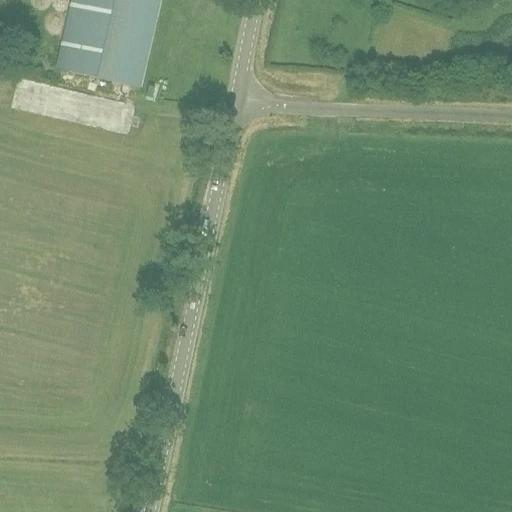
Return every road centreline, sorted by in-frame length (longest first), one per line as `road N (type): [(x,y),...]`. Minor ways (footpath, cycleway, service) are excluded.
road 1 (tertiary): [(149,511),(235,107)]
road 2 (unclassified): [(235,107),(511,116)]
